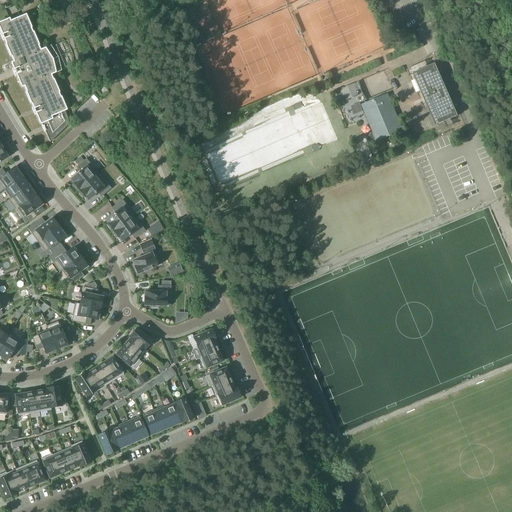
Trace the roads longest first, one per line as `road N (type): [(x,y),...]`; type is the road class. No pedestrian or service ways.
road 1 (residential): [(30,511),(268,410),(225,310)]
road 2 (residential): [(0,111),(104,250),(121,282),(124,310)]
road 3 (residential): [(124,310),(81,357),(50,371),(0,376)]
